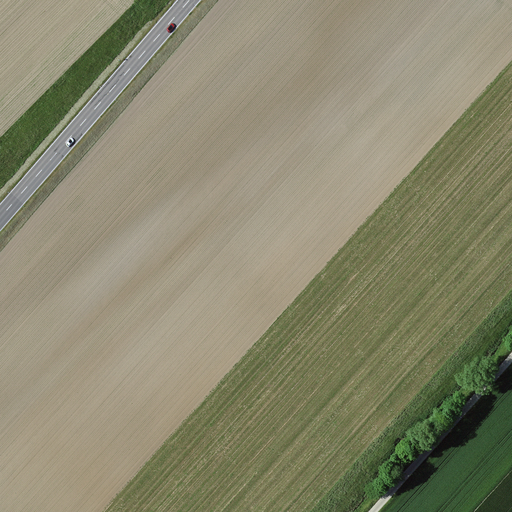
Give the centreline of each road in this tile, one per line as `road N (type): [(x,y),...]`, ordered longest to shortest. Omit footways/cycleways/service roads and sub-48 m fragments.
road 1 (primary): [(0,219),(191,0)]
road 2 (track): [(511,356),(373,511)]
